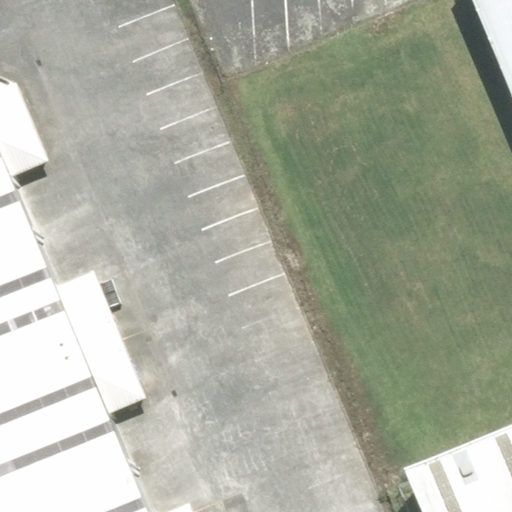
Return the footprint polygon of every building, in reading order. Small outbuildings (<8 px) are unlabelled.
[(511,0),(467,0),(511,115),(511,0)] [(0,218),(37,204),(0,113),(0,218)] [(0,218),(0,367),(89,331),(37,204),(0,218)] [(0,367),(0,511),(9,511),(142,459),(89,331),(0,367)] [(511,511),(511,442),(424,478),(438,511),(511,511)] [(9,511),(163,511),(142,459),(9,511)]
